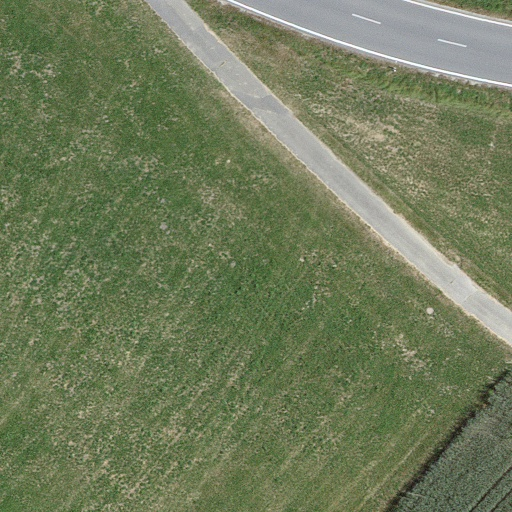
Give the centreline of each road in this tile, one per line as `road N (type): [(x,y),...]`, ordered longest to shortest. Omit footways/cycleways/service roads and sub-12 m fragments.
road 1 (track): [(511,320),(453,278),(171,0)]
road 2 (tertiary): [(511,56),(304,0)]
